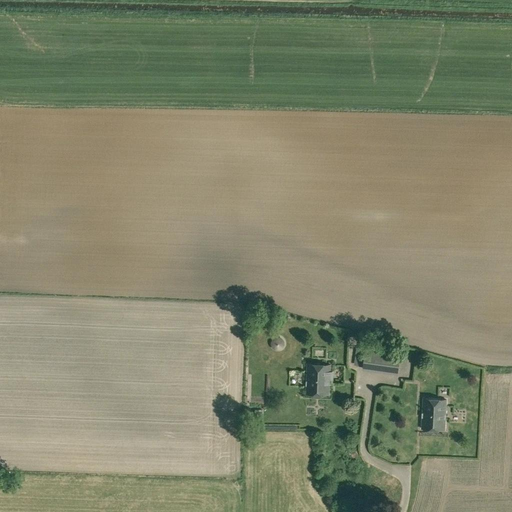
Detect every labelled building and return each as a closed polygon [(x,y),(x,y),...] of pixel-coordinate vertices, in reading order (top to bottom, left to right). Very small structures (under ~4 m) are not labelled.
[(274,343),(278,351),(289,346),(285,338),(274,343)] [(381,366),(383,350),(374,349),(372,365),(381,366)] [(391,352),(383,350),(381,366),(389,367),(391,352)] [(332,379),(333,371),(330,371),(330,364),(307,363),(306,393),(329,394),(330,378),(332,379)] [(270,405),(270,391),(256,391),(256,404),(270,405)] [(421,428),(445,429),(446,399),(423,398),(421,428)] [(465,413),(458,413),(458,423),(466,422),(465,413)]
